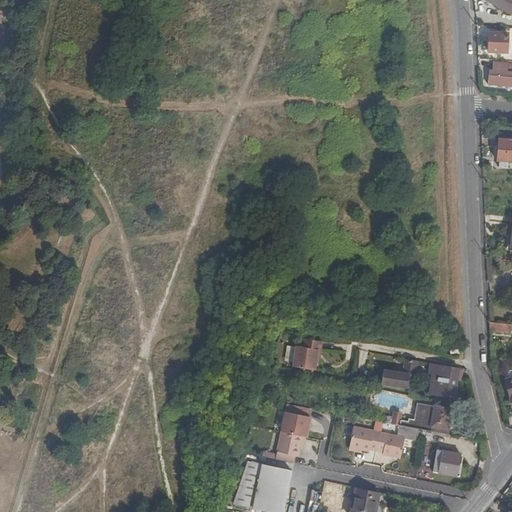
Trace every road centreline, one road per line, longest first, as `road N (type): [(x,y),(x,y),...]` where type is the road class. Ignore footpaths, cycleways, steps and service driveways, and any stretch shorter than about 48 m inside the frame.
road 1 (residential): [(468,104),(480,363),(506,464)]
road 2 (residential): [(325,449),(329,463),(482,496)]
